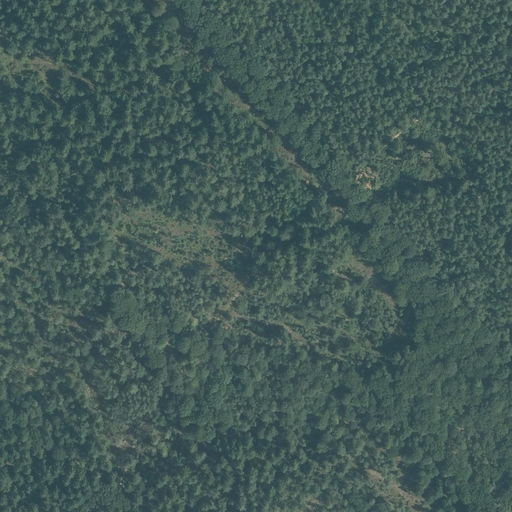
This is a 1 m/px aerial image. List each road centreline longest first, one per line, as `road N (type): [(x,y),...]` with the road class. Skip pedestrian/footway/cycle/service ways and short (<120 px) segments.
road 1 (track): [(0,226),(80,281),(204,338),(387,385),(511,406)]
road 2 (track): [(344,192),(354,192),(356,169),(473,63),(409,0)]
road 3 (track): [(177,0),(344,192)]
road 4 (track): [(344,192),(511,383)]
road 5 (track): [(0,409),(47,448),(125,483),(158,511)]
road 6 (track): [(354,192),(472,179),(511,166)]
